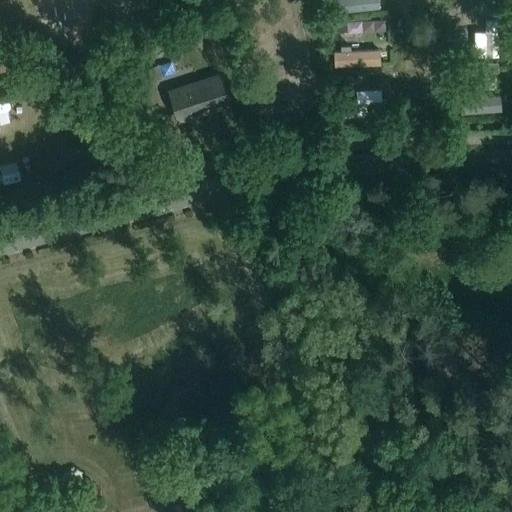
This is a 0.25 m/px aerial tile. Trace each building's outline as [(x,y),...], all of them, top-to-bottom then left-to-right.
[(289,22),(275,26),(278,37),(292,34),(289,22)] [(449,106),(445,64),(432,65),(435,107),(449,106)] [(144,102),(159,97),(149,68),(134,73),(144,102)] [(219,75),(169,91),(178,119),(179,120),(228,103),(219,75)] [(497,331),(496,331),(494,321),(467,328),(469,337),(422,347),(426,367),(430,384),(491,371),(490,366),(504,363),(497,331)]
